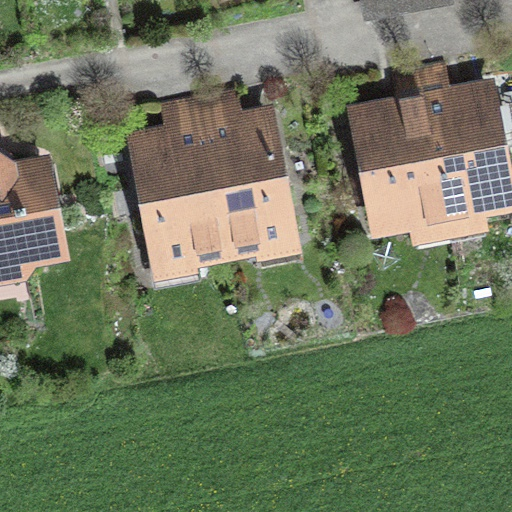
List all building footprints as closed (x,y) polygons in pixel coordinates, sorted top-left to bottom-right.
[(362,0),(365,12),(426,0),(362,0)] [(488,89),(424,101),(446,214),(510,202),(488,89)] [(378,227),(446,214),(424,101),(356,114),(378,227)] [(269,120),(205,132),(227,246),(291,234),(282,189),(286,184),(282,162),(276,158),(269,120)] [(157,259),(227,246),(205,132),(135,146),(157,259)] [(0,263),(58,252),(41,165),(10,171),(9,164),(0,157),(0,263)]
